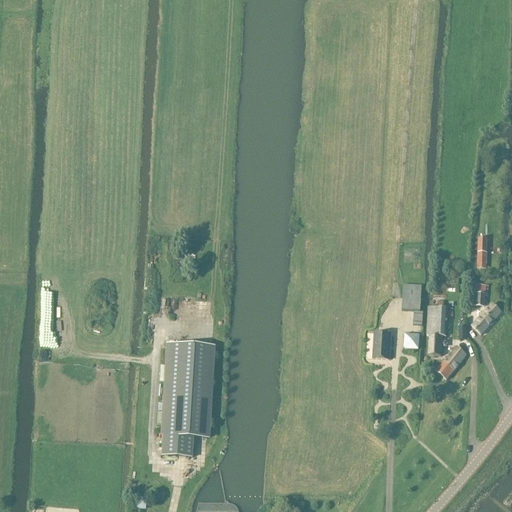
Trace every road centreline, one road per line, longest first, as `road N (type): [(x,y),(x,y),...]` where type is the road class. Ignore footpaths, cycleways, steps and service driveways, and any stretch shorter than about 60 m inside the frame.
road 1 (track): [(175,489),(217,459),(221,437),(214,267),(236,0)]
road 2 (track): [(395,313),(414,0)]
road 3 (track): [(159,320),(150,457),(180,469),(175,489)]
road 4 (tertiary): [(431,511),(511,415)]
